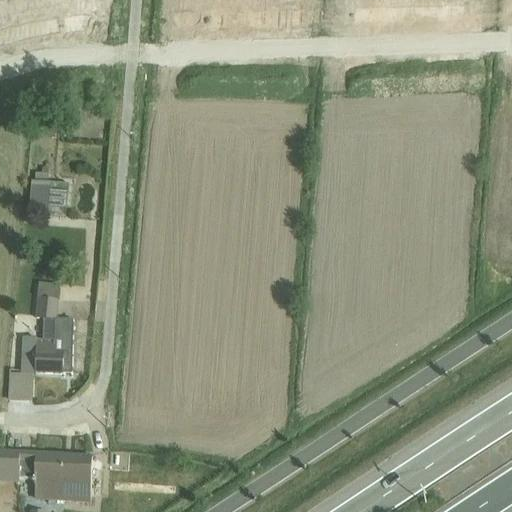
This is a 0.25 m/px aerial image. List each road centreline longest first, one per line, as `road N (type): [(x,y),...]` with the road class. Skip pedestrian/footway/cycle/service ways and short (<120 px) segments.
road 1 (unclassified): [(134,0),(104,380),(86,408),(57,422),(0,422)]
road 2 (tertiary): [(511,322),(228,511)]
road 3 (motorway): [(511,415),(362,511)]
